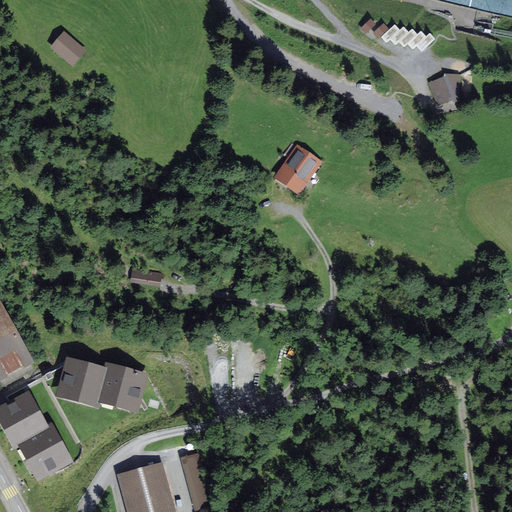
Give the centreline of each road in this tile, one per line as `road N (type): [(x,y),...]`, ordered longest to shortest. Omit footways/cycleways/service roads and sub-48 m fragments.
road 1 (track): [(268,408),(320,333),(333,298),(324,257),(286,208)]
road 2 (track): [(83,511),(101,474),(143,439),(268,408)]
